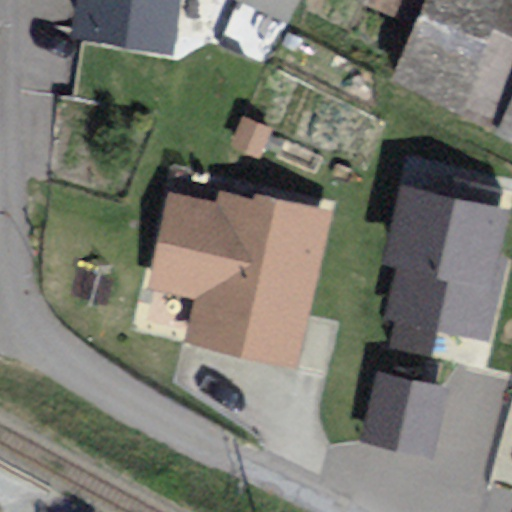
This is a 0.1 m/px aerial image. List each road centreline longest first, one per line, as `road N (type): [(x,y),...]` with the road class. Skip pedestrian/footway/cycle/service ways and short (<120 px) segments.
road 1 (residential): [(338,511),(77,372),(38,337),(11,284),(1,167)]
road 2 (residential): [(1,167),(1,0)]
